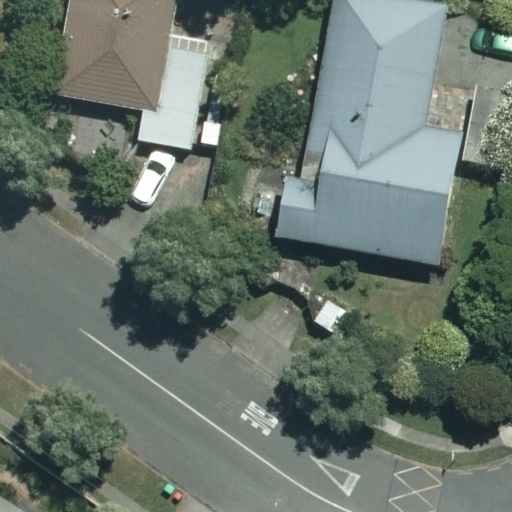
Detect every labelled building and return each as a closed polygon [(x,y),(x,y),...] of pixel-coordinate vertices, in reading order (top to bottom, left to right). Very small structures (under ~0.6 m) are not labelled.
[(185,0),(82,0),(64,103),(153,119),(147,150),(199,159),(219,48),(178,41),(185,0)] [(462,12),(394,0),(351,0),(318,183),(305,181),(293,243),(457,273),(481,141),(439,133),(462,12)] [(511,99),(488,96),(478,166),(511,170),(511,99)] [(220,179),(187,167),(168,219),(201,231),(220,179)] [(0,511),(34,511),(0,488),(0,511)]
